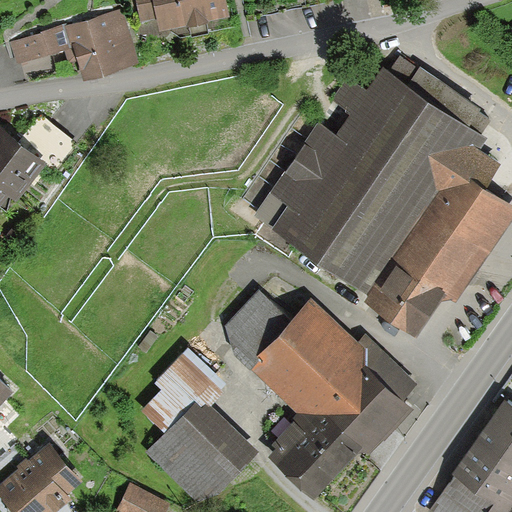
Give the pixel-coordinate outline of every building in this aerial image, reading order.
[(228,8),(225,0),(137,0),(141,14),(159,10),(162,23),(228,8)] [(245,0),(248,15),(318,0),(245,0)] [(133,64),(119,12),(11,41),(18,64),(67,50),(75,80),(133,64)] [(317,121),(253,215),(416,327),(444,287),(456,295),(511,213),(511,201),(483,181),(499,158),(480,145),(486,136),(478,130),(488,116),(404,58),(392,74),(379,65),(367,82),(352,72),(333,98),(353,112),(337,135),(317,121)] [(21,142),(43,159),(54,168),(76,141),(42,115),(21,142)] [(0,125),(0,178),(10,187),(17,192),(43,159),(21,142),(0,125)] [(0,199),(10,187),(0,178),(0,199)] [(226,324),(235,348),(301,406),(273,438),(280,444),(274,451),(314,487),(356,441),(367,450),(410,403),(402,396),(416,380),(364,334),(357,342),(309,299),(291,320),(257,290),(226,324)] [(149,450),(197,495),(217,487),(254,447),(208,405),(228,383),(190,347),(158,381),(166,388),(145,410),(167,430),(149,450)] [(0,399),(10,389),(0,378),(0,399)] [(511,511),(511,395),(508,392),(427,509),(431,511),(511,511)] [(0,452),(12,434),(1,426),(0,427),(0,452)] [(80,475),(51,441),(0,485),(0,490),(18,511),(51,511),(69,497),(63,490),(80,475)] [(160,511),(166,502),(127,484),(116,508),(123,511),(160,511)]
